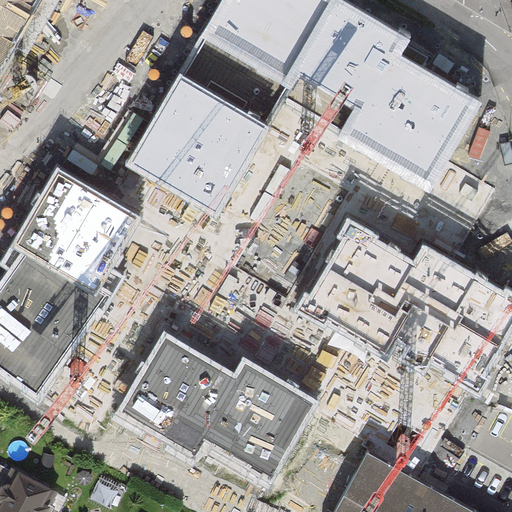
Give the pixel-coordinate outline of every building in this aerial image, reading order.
[(0,0),(0,59),(34,0),(0,0)] [(283,95),(428,178),(471,103),(390,56),(400,38),(333,0),(226,0),(132,162),(216,210),(283,95)] [(137,218),(59,173),(5,267),(13,274),(0,292),(0,366),(37,394),(105,296),(98,293),(137,218)] [(417,267),(351,229),(305,307),(387,355),(395,341),(474,387),(511,323),(511,302),(426,252),(417,267)] [(236,381),(167,341),(126,412),(197,453),(205,439),(271,476),(312,404),(245,366),(236,381)] [(469,511),(369,458),(338,511),(469,511)] [(0,493),(12,472),(0,465),(0,493)] [(48,511),(58,494),(13,470),(12,472),(0,493),(0,511),(48,511)]
